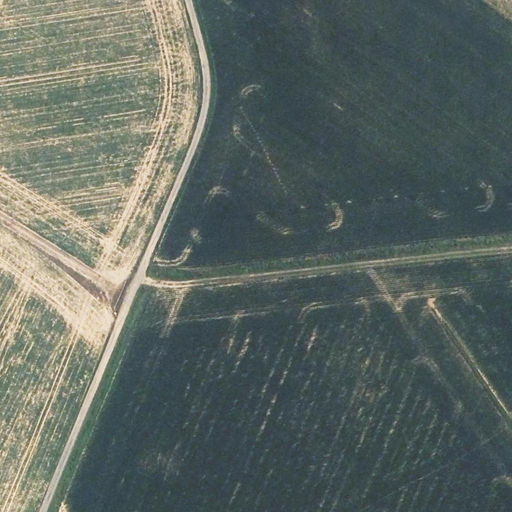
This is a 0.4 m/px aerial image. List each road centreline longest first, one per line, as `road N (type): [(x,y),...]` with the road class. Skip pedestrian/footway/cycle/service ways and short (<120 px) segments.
road 1 (unclassified): [(188,0),(206,79),(195,140),(43,511)]
road 2 (track): [(137,278),(184,285),(511,244)]
